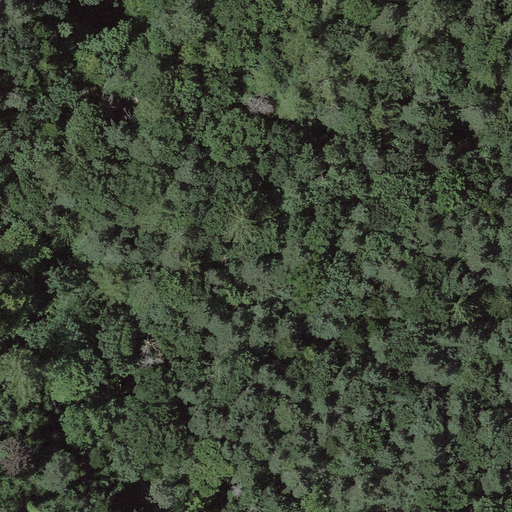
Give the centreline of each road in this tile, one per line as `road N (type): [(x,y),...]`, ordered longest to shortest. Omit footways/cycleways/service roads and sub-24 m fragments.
road 1 (track): [(511,284),(234,357),(174,347),(27,227)]
road 2 (track): [(213,0),(187,115),(201,160),(244,197),(316,205),(511,170)]
